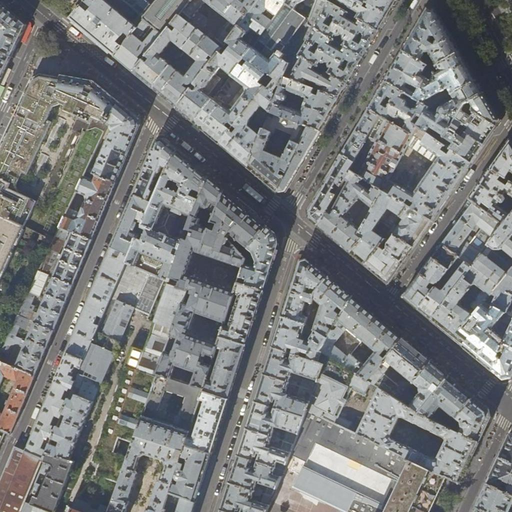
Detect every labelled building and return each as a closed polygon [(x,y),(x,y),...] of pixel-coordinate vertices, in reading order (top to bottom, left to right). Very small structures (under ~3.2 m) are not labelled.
[(105,0),(85,0),(70,19),(72,21),(80,27),(87,33),(95,40),(103,47),(111,53),(114,56),(145,18),(141,16),(134,25),(105,0)] [(122,0),(141,16),(145,18),(164,35),(183,11),(191,0),(122,0)] [(285,4),(279,0),(259,0),(228,42),(232,45),(222,58),(218,54),(177,108),(192,120),(195,123),(213,99),(207,94),(216,83),(212,80),(221,68),(231,75),(285,4)] [(228,42),(259,0),(191,0),(183,11),(203,27),(207,22),(207,19),(197,11),(206,0),(230,20),(216,38),(225,45),(228,42)] [(285,0),(286,0),(287,2),(285,4),(309,20),(316,0),(285,0)] [(356,18),(329,2),(325,0),(316,0),(309,20),(307,25),(364,58),(377,36),(380,32),(356,18)] [(325,0),(329,2),(330,0),(335,0),(359,13),(356,18),(380,32),(397,3),(398,0),(325,0)] [(307,25),(309,20),(285,4),(231,75),(213,99),(195,123),(206,132),(220,144),(264,86),(260,83),(264,77),(266,78),(264,80),(267,82),(272,76),(284,61),(290,66),(295,53),(307,25)] [(0,16),(0,51),(12,57),(20,40),(27,25),(15,15),(7,8),(0,16)] [(447,30),(435,9),(431,9),(428,9),(414,32),(403,51),(432,69),(436,67),(460,53),(447,30)] [(200,31),(203,27),(183,11),(164,35),(133,72),(151,86),(153,88),(171,66),(159,56),(173,40),(184,50),(200,31)] [(164,35),(145,18),(114,56),(124,64),(133,72),(164,35)] [(307,25),(295,53),(319,67),(325,71),(348,85),(362,62),(364,58),(307,25)] [(208,37),(200,31),(184,50),(199,61),(186,78),(171,66),(153,88),(157,91),(163,97),(177,108),(218,54),(225,45),(216,38),(211,34),(208,37)] [(0,83),(10,62),(12,57),(0,51),(0,83)] [(432,69),(403,51),(394,66),(385,81),(414,99),(417,95),(406,88),(408,83),(420,91),(430,73),(432,69)] [(295,53),(290,66),(285,78),(340,99),(347,88),(348,85),(325,71),(322,75),(314,71),(315,69),(317,70),(319,67),(295,53)] [(466,63),(460,53),(436,67),(439,72),(434,75),(430,73),(420,91),(417,95),(414,99),(428,108),(477,81),(476,80),(468,66),(466,63)] [(285,78),(290,66),(284,61),(272,76),(275,79),(268,89),(264,86),(220,144),(234,155),(248,167),(266,125),(261,123),(257,134),(248,127),(250,120),(262,105),(271,113),(285,78)] [(469,62),(466,63),(468,66),(476,80),(479,78),(469,62)] [(0,213),(28,227),(55,239),(60,227),(69,208),(77,192),(84,176),(87,170),(88,166),(108,124),(116,108),(120,103),(112,96),(100,86),(94,81),(62,75),(60,78),(40,75),(29,79),(19,100),(4,133),(0,141),(0,213)] [(320,132),(332,112),(340,99),(285,78),(271,113),(309,127),(320,132)] [(414,99),(385,81),(377,96),(368,109),(379,116),(401,128),(402,125),(398,122),(401,118),(406,121),(406,124),(403,129),(407,132),(413,135),(418,127),(428,108),(414,99)] [(480,86),(477,81),(428,108),(418,127),(441,143),(451,126),(446,122),(449,117),(455,121),(461,110),(464,105),(484,93),(480,86)] [(487,99),(484,93),(464,105),(475,112),(496,126),(498,124),(500,121),(487,99)] [(87,170),(97,175),(117,183),(121,173),(133,145),(141,126),(139,118),(130,111),(120,103),(116,108),(108,124),(112,125),(111,127),(111,128),(112,130),(112,131),(111,132),(102,154),(102,157),(100,157),(99,159),(99,161),(100,163),(98,164),(95,169),(88,166),(87,170)] [(379,116),(368,109),(355,132),(353,134),(341,155),(353,163),(379,116)] [(471,117),(461,110),(455,121),(453,124),(484,145),(485,142),(496,126),(475,112),(471,117)] [(263,179),(278,192),(309,127),(271,113),(266,125),(248,167),(263,179)] [(401,128),(379,116),(353,163),(349,171),(383,191),(408,206),(432,220),(447,198),(471,163),(450,149),(443,144),(441,143),(418,127),(413,135),(407,132),(403,129),(401,128)] [(453,124),(451,126),(441,143),(443,144),(445,142),(446,142),(447,140),(453,144),(450,149),(471,163),(479,152),(484,145),(453,124)] [(303,161),(320,132),(309,127),(278,192),(285,191),(303,161)] [(169,163),(178,151),(170,144),(163,139),(156,141),(145,167),(133,195),(152,203),(157,193),(152,191),(151,189),(158,172),(160,173),(161,169),(162,170),(164,166),(168,167),(169,163)] [(511,141),(511,140),(500,156),(491,169),(506,178),(510,171),(511,172),(511,141)] [(152,203),(143,224),(138,235),(129,256),(126,263),(164,279),(168,281),(170,277),(182,241),(168,235),(178,211),(191,217),(209,177),(193,164),(178,151),(169,163),(168,167),(157,193),(152,203)] [(353,163),(341,155),(321,188),(308,211),(309,218),(311,220),(318,225),(326,212),(336,195),(331,192),(337,183),(341,186),(345,179),(349,171),(353,163)] [(511,182),(506,178),(491,169),(480,184),(470,199),(504,226),(511,216),(498,206),(500,203),(501,204),(503,204),(503,203),(506,200),(506,198),(504,197),(505,196),(506,193),(511,197),(511,182)] [(349,183),(345,189),(341,186),(336,195),(326,212),(318,225),(335,240),(350,253),(361,238),(357,236),(366,219),(371,212),(383,191),(349,171),(345,179),(349,183)] [(104,214),(117,183),(97,175),(95,181),(84,176),(77,192),(85,196),(87,199),(81,213),(69,208),(60,227),(93,240),(104,214)] [(219,185),(209,177),(191,217),(187,229),(190,231),(187,240),(183,238),(182,241),(170,277),(175,279),(172,286),(187,291),(192,276),(187,275),(196,251),(201,253),(209,229),(199,225),(201,219),(211,223),(215,212),(225,190),(219,185)] [(245,262),(246,259),(242,256),(267,225),(247,209),(225,190),(215,212),(211,223),(209,229),(201,253),(233,264),(225,288),(192,276),(187,291),(171,337),(178,339),(172,354),(166,352),(158,374),(171,378),(176,365),(196,372),(191,385),(204,389),(207,379),(212,365),(204,362),(206,355),(214,357),(217,348),(218,345),(189,334),(197,313),(225,323),(235,294),(238,283),(245,262)] [(400,217),(408,206),(383,191),(371,212),(374,214),(374,215),(372,215),(371,216),(370,218),(370,220),(370,222),(366,219),(357,236),(361,238),(350,253),(362,262),(365,265),(378,250),(381,245),(385,239),(372,230),(379,221),(391,229),(400,216),(400,217)] [(152,203),(133,195),(122,220),(111,247),(129,256),(138,235),(133,232),(138,222),(143,224),(152,203)] [(472,267),(487,247),(504,226),(470,199),(455,221),(440,243),(472,267)] [(421,235),(432,220),(408,206),(400,217),(400,216),(391,229),(390,231),(393,233),(394,234),(413,247),(421,235)] [(0,356),(40,271),(55,239),(28,227),(0,213),(0,448),(7,432),(0,429),(0,356)] [(511,214),(511,216),(504,226),(487,247),(496,255),(502,249),(511,257),(507,263),(511,266),(511,241),(510,239),(511,236),(511,214)] [(273,230),(267,225),(242,256),(246,259),(251,251),(253,253),(256,261),(254,265),(245,262),(238,283),(264,291),(273,264),(279,244),(278,238),(277,233),(273,230)] [(74,285),(82,264),(93,240),(60,227),(55,239),(40,271),(74,285)] [(402,264),(413,247),(394,234),(389,242),(388,247),(387,247),(386,249),(381,245),(378,250),(365,265),(377,274),(388,284),(402,264)] [(440,243),(436,249),(418,275),(403,296),(412,303),(431,320),(472,267),(440,243)] [(129,256),(111,247),(97,281),(78,326),(67,353),(84,360),(126,263),(129,256)] [(511,266),(507,263),(496,255),(487,247),(472,267),(431,320),(444,331),(462,346),(466,341),(458,334),(473,315),(460,305),(459,302),(473,284),(476,284),(483,289),(469,306),(476,312),(484,303),(491,294),(508,274),(511,269),(511,266)] [(315,293),(329,277),(318,267),(307,259),(300,261),(291,288),(282,317),(305,325),(307,318),(302,316),(304,309),(307,310),(306,312),(309,313),(315,293)] [(150,314),(164,279),(126,263),(84,360),(63,413),(68,415),(62,428),(58,426),(47,452),(69,460),(102,383),(135,308),(150,314)] [(63,310),(74,285),(40,271),(0,356),(0,360),(35,376),(45,353),(63,310)] [(511,276),(508,274),(491,294),(496,296),(491,306),(505,313),(506,314),(511,316),(511,276)] [(339,285),(329,277),(315,293),(309,313),(307,318),(305,325),(309,327),(316,303),(317,302),(322,306),(320,312),(319,312),(313,330),(328,338),(353,296),(339,285)] [(264,291),(238,283),(235,294),(239,296),(229,327),(224,326),(221,337),(247,346),(256,317),(264,291)] [(171,337),(187,291),(172,286),(167,284),(155,321),(156,322),(145,351),(133,347),(98,444),(104,447),(98,464),(99,464),(98,469),(96,475),(112,482),(119,484),(142,417),(146,407),(158,374),(166,352),(171,337)] [(403,338),(387,325),(353,296),(328,338),(320,350),(328,355),(368,380),(403,338)] [(491,306),(484,303),(476,312),(473,315),(458,334),(466,341),(462,346),(475,356),(502,379),(510,377),(511,373),(511,316),(506,314),(503,321),(511,325),(503,342),(490,331),(505,313),(491,306)] [(313,330),(309,327),(305,325),(282,317),(277,332),(272,348),(324,364),(328,355),(320,350),(328,338),(313,330)] [(221,337),(218,345),(217,348),(222,349),(212,381),(207,379),(204,389),(203,390),(229,400),(238,372),(247,346),(221,337)] [(416,349),(403,338),(368,380),(371,382),(379,388),(399,400),(431,361),(416,349)] [(314,391),(324,364),(272,348),(268,361),(263,375),(296,385),(297,382),(294,381),(295,380),(291,379),(293,372),(303,375),(299,386),(314,391)] [(84,360),(67,353),(62,365),(41,414),(26,451),(25,451),(44,459),(47,452),(58,426),(63,413),(84,360)] [(368,380),(328,355),(324,364),(314,391),(307,410),(348,430),(352,423),(339,416),(351,390),(364,396),(371,382),(368,380)] [(11,434),(23,405),(35,376),(0,360),(0,429),(7,432),(11,434)] [(399,400),(419,413),(449,377),(446,374),(431,361),(399,400)] [(171,378),(158,374),(146,407),(158,411),(166,391),(187,397),(180,418),(193,422),(198,407),(203,390),(204,389),(191,385),(171,378)] [(295,388),(296,385),(263,375),(259,388),(255,402),(304,418),(307,410),(314,391),(299,386),(296,397),(286,393),(288,387),(292,388),(292,387),(295,388)] [(461,387),(449,377),(419,413),(431,419),(440,407),(456,419),(474,397),(461,387)] [(419,413),(399,400),(379,388),(357,434),(409,460),(447,477),(459,483),(469,463),(479,442),(458,432),(452,429),(449,428),(446,426),(431,419),(419,413)] [(220,427),(229,400),(203,390),(198,407),(202,409),(195,431),(191,429),(190,432),(186,445),(212,454),(220,427)] [(476,399),(474,397),(456,419),(460,423),(462,427),(458,432),(479,442),(483,433),(491,417),(489,410),(476,399)] [(294,444),(304,418),(255,402),(251,415),(246,429),(279,439),(280,436),(277,435),(277,434),(273,433),(275,426),(286,430),(282,440),(294,444)] [(294,444),(291,453),(308,461),(316,443),(398,481),(387,504),(303,465),(294,487),(344,511),(430,511),(442,488),(444,483),(447,477),(409,460),(357,434),(348,430),(307,410),(304,418),(294,444)] [(155,421),(142,417),(119,484),(118,486),(108,511),(126,511),(130,502),(128,501),(138,473),(137,471),(136,471),(140,458),(146,455),(164,461),(166,467),(162,480),(161,480),(159,481),(150,509),(148,508),(146,511),(163,511),(170,493),(186,445),(190,432),(177,428),(177,427),(155,420),(155,421)] [(278,443),(279,439),(246,429),(242,442),(237,456),(284,471),(285,467),(291,453),(294,444),(282,440),(280,449),(271,447),(271,448),(269,448),(271,441),(274,443),(275,442),(278,443)] [(511,434),(510,435),(497,462),(487,483),(511,495),(511,434)] [(104,447),(98,444),(92,461),(98,464),(104,447)] [(212,454),(186,445),(170,493),(196,502),(204,479),(212,454)] [(22,511),(27,501),(44,459),(25,451),(15,447),(0,482),(0,511),(22,511)] [(69,460),(47,452),(44,459),(27,501),(53,511),(55,511),(66,485),(75,462),(69,460)] [(273,497),(284,471),(237,456),(233,469),(229,483),(262,493),(263,490),(259,489),(259,488),(256,486),(257,480),(260,481),(260,483),(267,485),(265,494),(273,497)] [(261,496),(262,493),(229,483),(224,496),(220,510),(226,511),(266,511),(273,497),(265,494),(262,503),(254,500),(254,502),(251,501),(253,495),(256,496),(257,495),(261,496)] [(511,511),(511,495),(487,483),(477,504),(473,511),(511,511)] [(193,511),(196,502),(170,493),(163,511),(193,511)] [(53,511),(27,501),(22,511),(53,511)]
